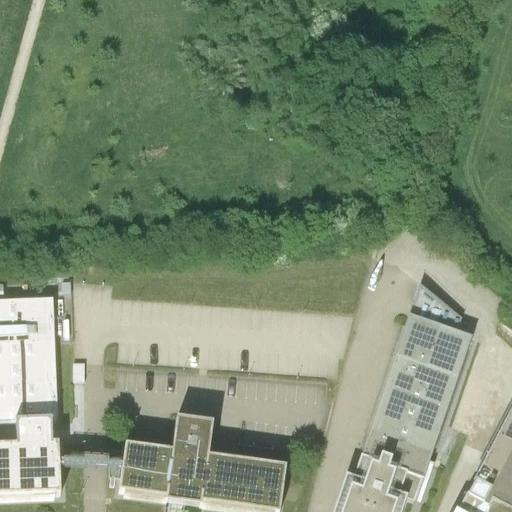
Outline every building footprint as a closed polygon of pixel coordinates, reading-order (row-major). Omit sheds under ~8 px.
[(366,451),(427,473),(474,333),(416,282),(362,449),(366,451)] [(0,430),(16,430),(16,448),(51,447),(51,426),(56,426),(53,308),(0,309),(0,430)] [(511,511),(511,416),(476,485),(493,494),(489,502),(507,511),(511,511)] [(124,450),(117,498),(176,506),(219,511),(280,511),(286,469),(207,458),(211,427),(175,423),(171,456),(124,450)] [(16,448),(0,448),(0,503),(61,502),(59,447),(51,447),(16,448)] [(333,511),(402,511),(406,499),(412,501),(418,504),(427,473),(366,451),(362,464),(356,480),(347,477),(333,511)] [(507,511),(489,502),(493,494),(476,485),(460,511),(507,511)]
